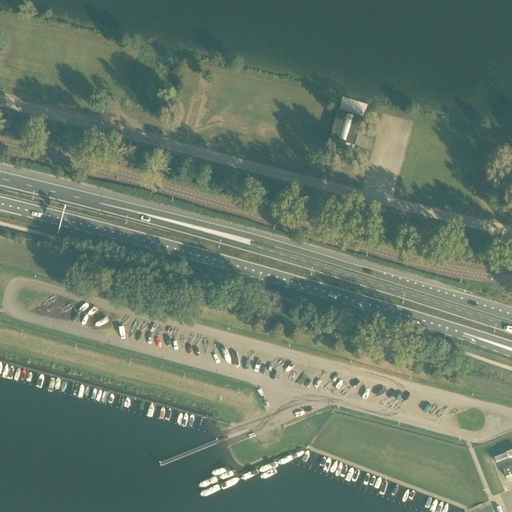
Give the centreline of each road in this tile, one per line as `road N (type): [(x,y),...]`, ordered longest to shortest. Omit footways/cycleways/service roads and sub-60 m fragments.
road 1 (unclassified): [(511,278),(0,151)]
road 2 (primary): [(0,202),(456,331)]
road 3 (primary): [(511,330),(102,202)]
road 4 (secondary): [(511,317),(252,236),(102,202)]
